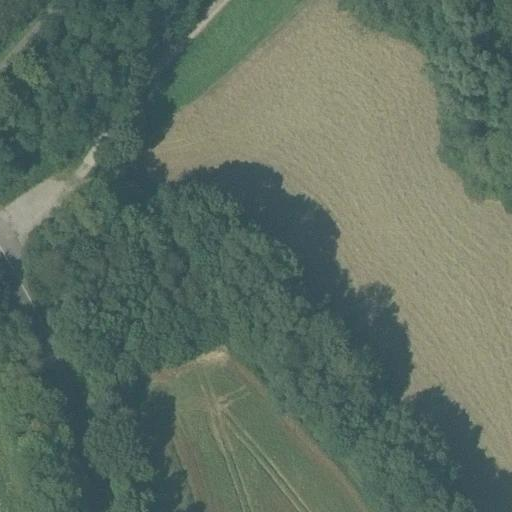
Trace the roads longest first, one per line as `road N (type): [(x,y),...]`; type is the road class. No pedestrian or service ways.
road 1 (track): [(89,176),(141,144),(317,0)]
road 2 (secondary): [(98,511),(49,363),(0,277)]
road 3 (track): [(222,0),(69,188)]
road 4 (track): [(239,341),(374,511)]
